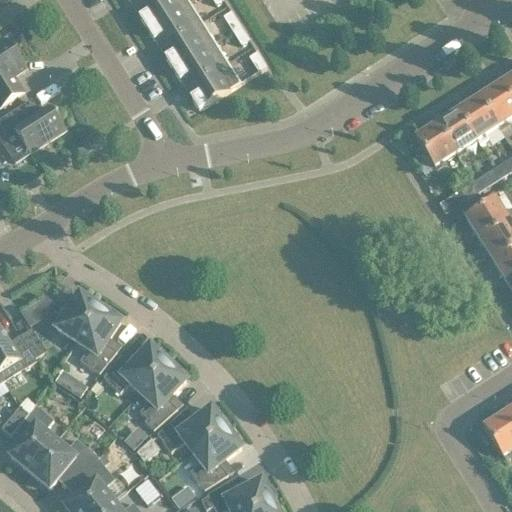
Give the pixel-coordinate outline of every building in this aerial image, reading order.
[(133,11),(150,0),(124,0),(126,2),(127,2),(133,11)] [(145,32),(187,5),(183,0),(150,0),(133,11),(139,21),(138,21),(145,32)] [(219,0),(208,0),(214,8),(221,3),(219,0)] [(158,52),(200,26),(187,5),(145,32),(152,43),(152,42),(158,52)] [(230,35),(238,30),(229,15),(221,20),(230,35)] [(171,72),(212,46),(200,26),(158,52),(165,61),(164,62),(171,72)] [(238,30),(230,35),(239,49),(247,44),(238,30)] [(11,79),(24,72),(6,43),(0,47),(0,109),(21,96),(11,79)] [(184,92),(225,66),(212,46),(171,72),(177,83),(178,83),(184,92)] [(257,76),(264,71),(255,56),(247,61),(257,76)] [(225,66),(184,92),(190,102),(197,114),(239,87),(225,66)] [(511,76),(497,86),(511,108),(511,76)] [(476,99),(497,131),(511,121),(511,108),(497,86),(476,99)] [(455,113),(475,145),(479,150),(487,144),(484,140),(497,131),(476,99),(455,113)] [(27,157),(63,134),(48,109),(37,116),(29,104),(0,122),(0,130),(5,138),(12,134),(27,157)] [(454,159),(475,145),(455,113),(434,126),(454,159)] [(454,159),(434,126),(412,141),(432,173),(454,159)] [(511,158),(500,166),(506,177),(511,173),(511,158)] [(478,180),(485,191),(499,182),(492,171),(478,180)] [(457,194),(464,204),(478,195),(471,185),(457,194)] [(443,217),(464,204),(457,194),(437,207),(443,217)] [(462,222),(476,244),(508,224),(494,202),(462,222)] [(489,265),(511,250),(511,230),(508,224),(476,244),(489,265)] [(511,250),(489,265),(503,287),(511,280),(511,250)] [(511,280),(503,287),(511,301),(511,280)] [(54,332),(74,346),(98,312),(77,298),(54,332)] [(97,378),(115,356),(103,348),(118,326),(98,312),(74,346),(85,354),(77,365),(97,378)] [(18,340),(32,362),(43,355),(29,333),(18,340)] [(35,366),(18,340),(7,347),(0,335),(0,383),(2,387),(35,366)] [(137,397),(166,367),(148,350),(129,369),(118,359),(101,381),(118,398),(127,388),(137,397)] [(166,367),(137,397),(147,406),(137,416),(145,423),(142,426),(151,435),(175,414),(165,404),(184,384),(166,367)] [(77,385),(70,396),(78,402),(85,391),(77,385)] [(511,409),(502,416),(511,431),(511,409)] [(26,419),(17,430),(26,438),(7,460),(27,477),(53,445),(42,436),(51,425),(34,410),(26,419)] [(17,430),(26,419),(17,411),(0,431),(0,433),(8,440),(17,430)] [(184,449),(191,457),(224,432),(209,412),(187,429),(179,417),(154,439),(170,459),(184,449)] [(511,454),(511,431),(502,416),(480,430),(504,467),(511,461),(509,457),(511,454)] [(224,432),(191,457),(199,468),(188,476),(202,495),(226,480),(217,468),(239,452),(224,432)] [(149,442),(135,456),(141,465),(158,454),(149,442)] [(65,454),(53,445),(27,477),(47,493),(56,483),(63,490),(95,462),(96,463),(97,462),(74,443),(65,454)] [(97,462),(96,463),(101,470),(107,465),(100,457),(96,462),(97,462)] [(95,462),(63,490),(73,501),(62,510),(63,511),(100,511),(110,504),(101,493),(112,484),(101,470),(96,463),(95,462)] [(259,511),(271,506),(259,484),(235,497),(228,484),(205,499),(205,500),(198,504),(202,511),(208,511),(211,511),(259,511)]
